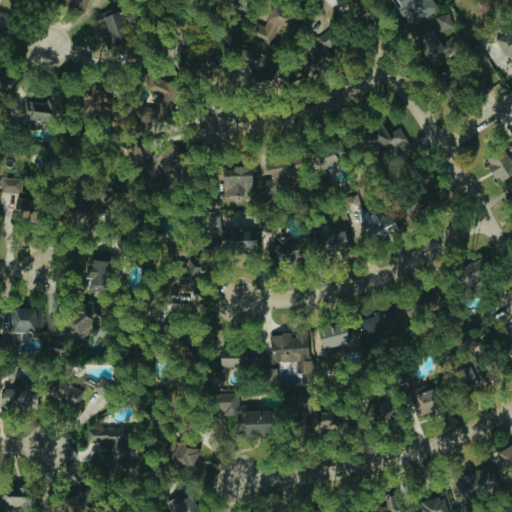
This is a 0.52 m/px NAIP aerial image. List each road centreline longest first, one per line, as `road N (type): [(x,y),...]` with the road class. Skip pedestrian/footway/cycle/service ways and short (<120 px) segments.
road 1 (tertiary): [(511,261),(339,0)]
road 2 (residential): [(511,408),(479,430),(395,460),(237,477)]
road 3 (residential): [(484,215),(360,288),(228,298)]
road 4 (residential): [(217,124),(328,105),(390,67)]
